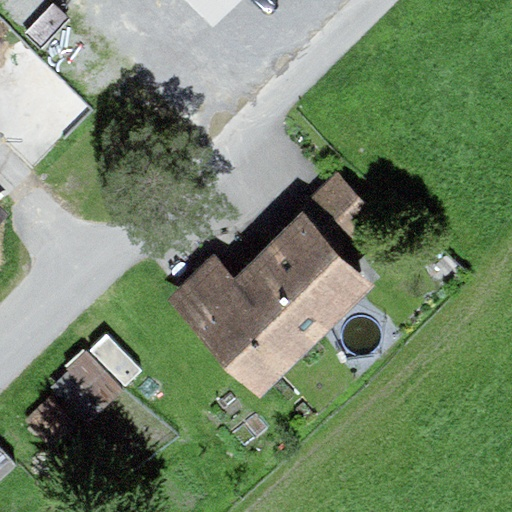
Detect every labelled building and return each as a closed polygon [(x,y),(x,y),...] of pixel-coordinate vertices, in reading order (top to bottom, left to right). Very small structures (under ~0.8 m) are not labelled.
[(247,0),(202,0),(225,22),(247,0)] [(378,213),(339,174),(311,202),(350,241),(378,213)] [(0,227),(11,216),(0,205),(0,227)] [(260,394),(373,284),(304,214),(237,280),(213,255),(168,299),(260,394)] [(85,353),(68,370),(106,409),(124,391),(85,353)] [(49,401),(26,422),(51,449),(75,427),(49,401)] [(0,447),(0,482),(17,466),(0,447)]
